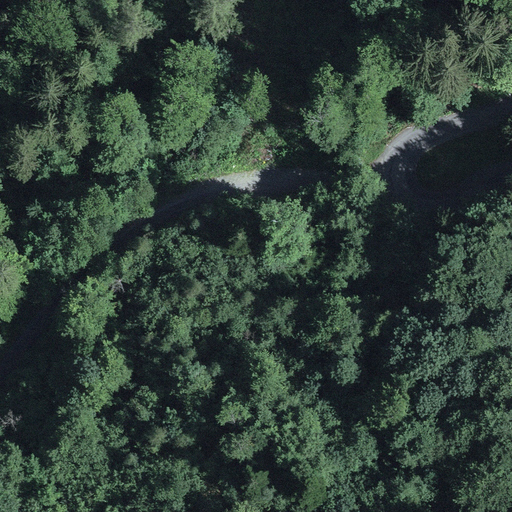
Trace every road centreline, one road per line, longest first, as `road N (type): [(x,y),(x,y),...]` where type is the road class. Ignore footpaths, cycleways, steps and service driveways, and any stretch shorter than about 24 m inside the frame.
road 1 (track): [(0,376),(22,336),(119,240),(198,187),(393,174)]
road 2 (tertiary): [(511,106),(426,133),(408,145),(393,174),(407,198),(437,204),(511,171)]
